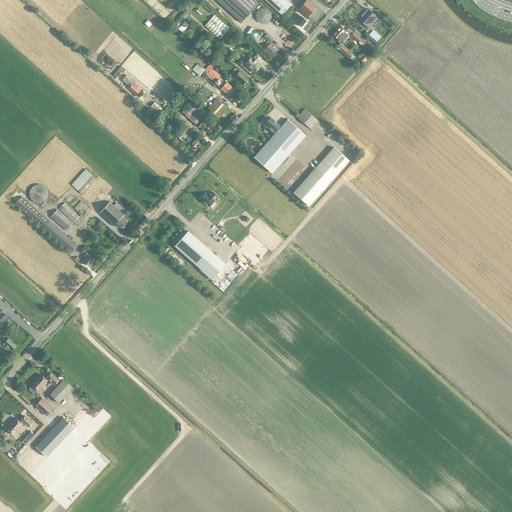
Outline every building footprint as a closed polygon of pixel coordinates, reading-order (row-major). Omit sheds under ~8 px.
[(216,0),(241,22),(258,4),(253,0),(216,0)] [(265,0),(283,15),(292,5),(286,0),(265,0)] [(307,0),(306,0),(299,9),(308,17),(316,8),(307,0)] [(257,22),(271,23),(271,9),(257,8),(257,22)] [(183,10),(172,24),(178,29),(189,15),(183,10)] [(365,26),(375,15),(370,10),(363,17),(362,17),(359,21),(365,26)] [(220,39),(229,29),(214,15),(205,26),(220,39)] [(301,27),(306,21),(299,15),(297,17),(299,19),(296,23),(301,27)] [(189,25),(185,22),(178,29),(182,32),(189,25)] [(346,31),(346,32),(340,27),(336,31),(346,39),(350,34),(346,31)] [(373,30),(369,35),(368,34),(367,34),(367,32),(366,31),(364,33),(366,35),(365,36),(367,37),(377,46),(382,41),(380,39),(381,39),(380,38),(381,37),(373,30)] [(346,39),(336,31),(333,35),(338,39),(337,40),(341,44),(346,39)] [(354,32),(350,36),(362,46),(365,42),(354,32)] [(270,42),(273,39),(267,34),(264,37),(270,42)] [(273,58),(279,50),(271,43),(264,50),(273,58)] [(350,59),(353,55),(343,45),(339,49),(350,59)] [(256,53),(251,59),(250,58),(245,64),(248,67),(250,70),(251,69),(254,72),(256,71),(257,71),(257,70),(258,69),(258,68),(258,67),(260,66),(256,63),(261,57),(256,53)] [(198,63),(192,69),(199,75),(200,74),(204,77),(206,75),(211,80),(209,82),(212,85),(215,88),(217,85),(218,86),(222,82),(218,78),(220,75),(212,68),(213,67),(209,64),(205,70),(198,63)] [(121,66),(114,74),(118,77),(125,68),(121,66)] [(248,79),(239,71),(234,77),(243,85),(248,79)] [(229,99),(230,100),(238,92),(227,82),(220,89),(230,97),(229,99)] [(129,88),(136,95),(140,91),(132,85),(129,88)] [(200,96),(206,89),(203,87),(197,93),(200,96)] [(216,99),(208,108),(215,114),(223,104),(216,99)] [(181,112),(200,128),(209,117),(206,114),(191,101),(181,112)] [(150,107),(158,114),(163,109),(155,102),(150,107)] [(305,109),(301,114),(297,117),(310,129),(318,120),(305,109)] [(264,124),(264,125),(263,126),(263,128),(265,129),(266,129),(268,128),(274,133),(281,126),(271,117),(264,124)] [(287,119),(281,126),(274,133),(262,147),(254,157),(272,173),(306,136),(287,119)] [(195,148),(203,139),(199,136),(196,139),(193,136),(192,137),(188,134),(192,130),(185,124),(175,135),(182,141),(185,138),(189,141),(188,141),(195,148)] [(334,147),(293,192),(309,206),(349,161),(334,147)] [(89,186),(96,178),(86,169),(72,184),(82,194),(90,186),(89,186)] [(30,191),(29,193),(30,196),(31,199),(33,201),(35,202),(37,203),(40,203),(43,202),(45,201),(47,199),(48,196),(48,193),(48,191),(47,188),(45,186),(43,185),(40,184),(37,184),(35,185),(33,186),(31,188),(30,191)] [(214,200),(217,196),(212,192),(209,196),(205,193),(200,199),(209,206),(214,201),(214,200)] [(71,253),(77,245),(21,197),(14,204),(71,253)] [(122,217),(128,210),(114,197),(100,213),(113,226),(116,223),(121,228),(127,222),(122,217)] [(81,201),(74,208),(84,217),(91,210),(81,201)] [(66,231),(73,223),(79,217),(65,203),(59,209),(68,219),(57,209),(51,217),(66,231)] [(226,264),(188,231),(175,246),(212,280),(226,264)] [(88,266),(94,260),(89,255),(87,253),(84,256),(86,258),(83,262),(88,266)] [(80,266),(80,265),(83,263),(77,257),(74,260),(80,266)] [(12,350),(16,346),(8,338),(3,344),(8,349),(9,348),(12,350)] [(31,385),(38,392),(45,384),(47,385),(51,381),(55,385),(59,380),(51,373),(47,377),(49,379),(48,380),(41,374),(31,385)] [(59,403),(73,387),(64,379),(50,394),(59,403)] [(42,398),(35,405),(46,415),(53,408),(42,398)] [(7,429),(14,435),(24,423),(28,428),(33,423),(25,416),(21,420),(22,421),(20,422),(16,418),(7,429)] [(47,457),(74,428),(63,417),(36,446),(47,457)] [(30,429),(20,439),(25,443),(34,433),(30,429)]
